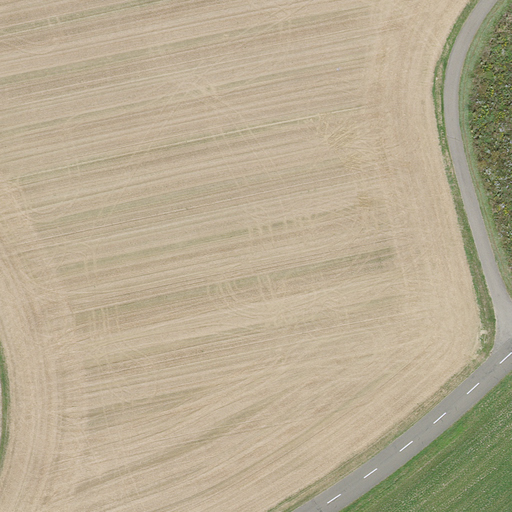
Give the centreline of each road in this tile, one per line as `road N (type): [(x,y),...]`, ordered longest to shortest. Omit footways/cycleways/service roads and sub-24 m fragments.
road 1 (track): [(511,321),(469,214),(448,112),(447,73),(485,0)]
road 2 (unclassified): [(511,350),(372,474),(315,511)]
